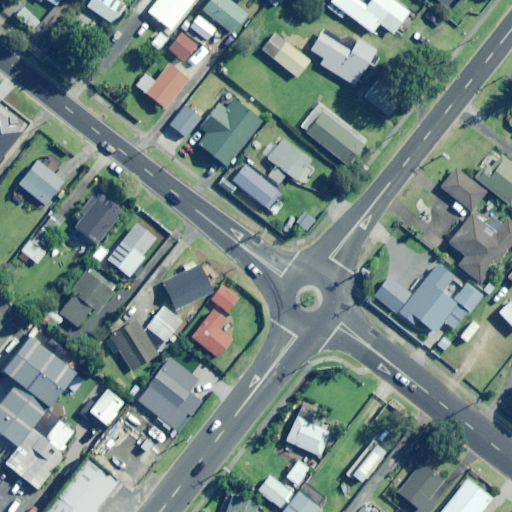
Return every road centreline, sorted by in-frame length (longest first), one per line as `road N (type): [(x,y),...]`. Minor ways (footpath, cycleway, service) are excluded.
road 1 (secondary): [(0,58),(288,281)]
road 2 (tertiary): [(322,275),(511,26)]
road 3 (tertiary): [(157,511),(301,322)]
road 4 (secondary): [(329,314),(511,458)]
